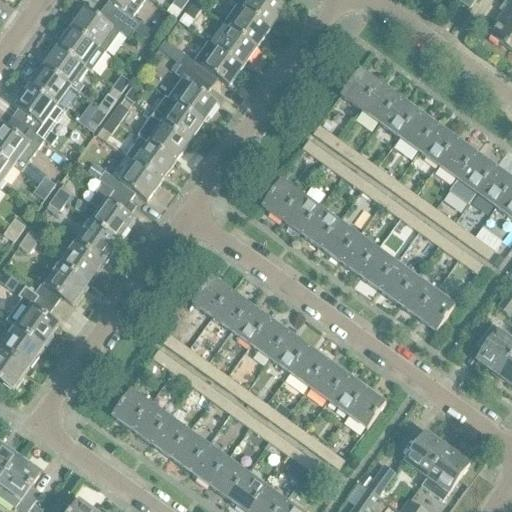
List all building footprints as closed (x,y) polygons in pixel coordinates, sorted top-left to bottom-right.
[(100,0),(107,5),(102,12),(133,35),(140,40),(146,32),(139,26),(132,21),(146,2),(143,0),(100,0)] [(177,0),(171,9),(181,15),(191,0),(177,0)] [(196,0),(192,6),(201,12),(210,0),(196,0)] [(268,0),(252,0),(243,13),(270,32),(285,12),(268,0)] [(461,0),(458,5),(468,13),(477,0),(461,0)] [(188,31),(201,12),(192,6),(178,25),(188,31)] [(511,6),(487,38),(511,56),(511,6)] [(236,8),(223,27),(230,32),(256,51),(270,32),(243,13),(236,8)] [(75,25),(70,32),(98,51),(105,57),(119,38),(126,44),(133,35),(102,12),(96,21),(84,12),(80,10),(77,12),(72,18),(71,22),(75,25)] [(223,27),(209,47),(242,71),(256,51),(230,32),(223,27)] [(70,32),(57,51),(84,70),(87,73),(92,76),(105,57),(98,51),(70,32)] [(186,60),(180,69),(211,91),(217,83),(228,91),(242,71),(209,47),(207,45),(193,65),(186,60)] [(47,64),(42,71),(69,91),(78,97),(83,89),(78,86),(87,73),(84,70),(57,51),(56,51),(53,49),(49,51),(44,58),(44,62),(47,64)] [(180,83),(167,101),(202,127),(216,107),(205,99),(211,91),(180,69),(173,78),(180,83)] [(42,71),(28,91),(55,110),(64,117),(78,97),(69,91),(42,71)] [(360,114),(379,88),(359,74),(340,100),(360,114)] [(111,92),(120,98),(121,99),(129,86),(120,79),(111,92)] [(133,88),(124,101),(133,107),(142,94),(133,88)] [(398,102),(379,88),(360,114),(379,128),(398,102)] [(17,113),(11,122),(19,128),(42,144),(50,150),(57,141),(50,136),(64,117),(55,110),(28,91),(14,111),(17,113)] [(97,111),(106,118),(116,105),(107,98),(97,111)] [(165,100),(151,120),(188,147),(202,127),(167,101),(165,100)] [(417,116),(398,102),(379,128),(398,142),(417,116)] [(110,120),(119,127),(129,114),(119,107),(110,120)] [(106,118),(97,111),(83,131),(93,137),(106,118)] [(436,130),(417,116),(398,142),(417,156),(436,130)] [(119,127),(110,120),(96,140),(105,147),(119,127)] [(151,120),(137,139),(138,140),(174,166),(188,147),(151,120)] [(0,161),(12,170),(20,176),(42,144),(19,128),(11,122),(4,132),(0,129),(0,161)] [(332,152),(339,143),(319,129),(313,138),(332,152)] [(456,144),(436,130),(417,156),(437,170),(456,144)] [(138,140),(124,160),(133,167),(160,186),(174,166),(138,140)] [(339,143),(332,152),(351,166),(358,157),(339,143)] [(322,167),(328,158),(309,144),(302,153),(322,167)] [(475,157),(456,144),(437,170),(456,184),(475,157)] [(358,157),(351,166),(371,180),(377,171),(358,157)] [(475,157),(456,184),(457,184),(449,195),(467,209),(475,198),(494,171),(475,157)] [(328,158),(322,167),(341,181),(347,172),(328,158)] [(105,176),(98,185),(102,187),(109,192),(129,206),(134,199),(145,206),(160,186),(133,167),(124,160),(110,180),(105,176)] [(0,187),(12,170),(0,161),(0,187)] [(377,171),(371,180),(390,194),(397,185),(377,171)] [(511,187),(511,184),(494,171),(475,198),(494,211),(511,187)] [(347,172),(341,181),(360,195),(367,186),(347,172)] [(38,189),(49,197),(55,188),(44,180),(38,189)] [(280,225),(299,198),(279,184),(260,210),(280,225)] [(416,199),(397,185),(390,194),(409,208),(416,199)] [(386,200),(367,186),(360,195),(379,209),(386,200)] [(102,187),(89,207),(99,214),(90,227),(117,246),(119,244),(121,246),(128,236),(126,234),(133,224),(122,216),(129,206),(109,192),(102,187)] [(511,187),(494,211),(511,224),(511,187)] [(49,197),(38,189),(33,197),(44,204),(49,197)] [(54,200),(65,208),(71,199),(60,192),(54,200)] [(318,212),(299,198),(280,225),(299,238),(318,212)] [(435,212),(416,199),(409,208),(429,221),(435,212)] [(65,208),(54,200),(48,208),(59,215),(65,208)] [(386,200),(379,209),(399,222),(405,213),(386,200)] [(338,226),(318,212),(299,238),(319,252),(338,226)] [(435,212),(429,221),(448,235),(454,226),(435,212)] [(405,213),(399,222),(418,236),(424,227),(405,213)] [(8,231),(18,239),(25,230),(14,223),(8,231)] [(357,240),(338,226),(319,252),(338,266),(357,240)] [(454,226),(448,235),(467,249),(474,240),(454,226)] [(90,227),(75,248),(102,268),(103,266),(105,267),(112,257),(111,256),(117,246),(90,227)] [(424,227),(418,236),(437,250),(444,241),(424,227)] [(18,239),(8,231),(2,239),(13,247),(18,239)] [(30,234),(24,243),(34,250),(40,241),(30,234)] [(376,254),(357,240),(338,266),(357,280),(376,254)] [(494,255),(474,240),(467,249),(488,264),(494,255)] [(444,241),(437,250),(456,264),(463,255),(444,241)] [(34,250),(24,243),(19,250),(28,257),(34,250)] [(75,248),(60,269),(87,288),(88,287),(90,288),(97,278),(96,277),(102,268),(75,248)] [(376,254),(357,280),(376,294),(395,267),(376,254)] [(484,270),(463,255),(456,264),(477,279),(484,270)] [(395,267),(376,294),(396,308),(415,281),(395,267)] [(41,288),(34,297),(53,311),(60,302),(72,310),(73,308),(75,309),(82,299),(80,298),(87,288),(60,269),(45,291),(41,288)] [(4,276),(0,281),(0,287),(12,296),(18,286),(4,276)] [(415,281),(396,308),(415,322),(434,295),(415,281)] [(210,323),(230,296),(210,282),(190,308),(210,323)] [(511,315),(511,290),(496,312),(508,321),(511,315)] [(21,303),(6,325),(11,329),(42,351),(44,349),(45,351),(53,341),(50,339),(57,330),(46,321),(53,311),(34,297),(25,291),(18,301),(21,303)] [(434,295),(415,322),(435,336),(454,309),(434,295)] [(249,310),(230,296),(210,323),(230,336),(249,310)] [(249,310),(230,336),(249,350),(268,324),(249,310)] [(268,324),(249,350),(268,364),(287,337),(268,324)] [(497,381),(511,360),(511,347),(496,336),(499,332),(492,327),(475,351),(482,356),(475,365),(497,381)] [(10,339),(0,352),(27,372),(28,371),(30,372),(37,362),(36,360),(42,351),(11,329),(6,337),(10,339)] [(287,337),(268,364),(287,378),(307,351),(287,337)] [(182,361),(189,353),(169,339),(163,347),(182,361)] [(326,365),(307,351),(287,378),(307,392),(326,365)] [(0,352),(0,386),(11,394),(13,392),(14,394),(21,384),(20,382),(27,372),(0,352)] [(208,367),(189,353),(182,361),(202,375),(208,367)] [(171,376),(178,367),(159,354),(152,362),(171,376)] [(511,360),(497,381),(511,391),(511,360)] [(326,365),(307,392),(326,406),(345,379),(326,365)] [(178,367),(171,376),(191,390),(197,381),(178,367)] [(227,380),(208,367),(202,375),(221,389),(227,380)] [(345,379),(326,406),(345,419),(364,393),(345,379)] [(246,394),(227,380),(221,389),(240,403),(246,394)] [(217,396),(197,381),(191,390),(210,404),(217,396)] [(364,393),(345,419),(365,434),(384,407),(364,393)] [(130,435),(149,408),(129,394),(110,420),(130,435)] [(246,394),(240,403),(260,417),(266,408),(246,394)] [(217,396),(210,404),(230,418),(236,409),(217,396)] [(168,422),(149,408),(130,435),(149,448),(168,422)] [(266,408),(260,417),(279,430),(285,422),(266,408)] [(255,423),(236,409),(230,418),(249,432),(255,423)] [(168,422),(149,448),(169,462),(188,436),(168,422)] [(285,422),(279,430),(298,444),(304,436),(285,422)] [(275,437),(255,423),(249,432),(268,446),(275,437)] [(188,436),(169,462),(188,476),(207,450),(188,436)] [(324,450),(304,436),(298,444),(317,458),(324,450)] [(275,437),(268,446),(288,460),(294,451),(275,437)] [(425,437),(403,467),(425,482),(438,465),(447,452),(425,437)] [(6,453),(0,448),(0,485),(18,461),(16,460),(17,459),(7,451),(6,453)] [(226,463),(207,450),(188,476),(207,490),(226,463)] [(324,450),(317,458),(338,473),(344,464),(324,450)] [(294,451),(288,460),(283,468),(302,482),(308,474),(307,473),(313,465),(294,451)] [(425,482),(420,490),(442,506),(447,498),(469,468),(464,465),(447,452),(438,465),(425,482)] [(18,461),(0,485),(0,501),(15,511),(30,511),(34,508),(41,498),(31,490),(40,477),(38,476),(39,474),(28,467),(27,468),(18,461)] [(226,463),(207,490),(227,504),(246,477),(226,463)] [(334,480),(313,465),(307,473),(308,474),(327,488),(334,480)] [(367,493),(377,500),(394,477),(384,470),(367,493)] [(246,477),(227,504),(237,511),(249,511),(265,491),(246,477)] [(279,511),(284,505),(265,491),(249,511),(279,511)] [(368,511),(377,500),(367,493),(353,511),(368,511)]
